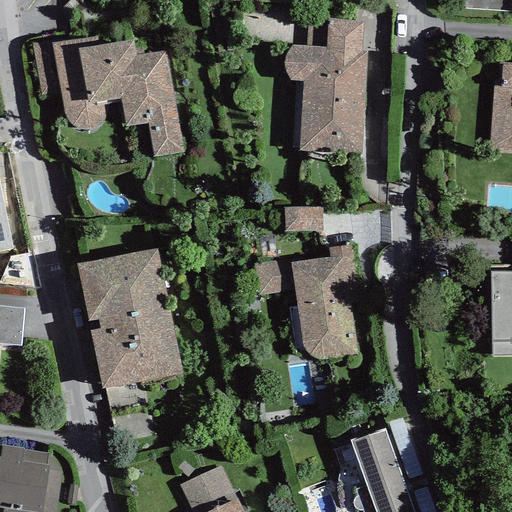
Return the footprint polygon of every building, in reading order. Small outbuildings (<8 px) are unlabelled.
[(511,0),(448,0),(448,8),(511,11),(511,0)] [(308,18),(306,46),(292,45),(291,48),(289,50),(286,54),(284,59),(283,63),(283,67),(285,70),(286,74),(288,78),(290,80),(302,81),(297,151),(360,154),(367,52),(361,52),(363,23),(308,18)] [(184,152),(166,51),(143,54),(142,48),(134,49),(133,40),(99,45),(97,37),(51,43),(64,111),(65,116),(67,120),(70,124),(74,127),(79,129),(84,129),(91,130),(96,127),(102,125),(105,118),(105,113),(104,107),(102,102),(120,99),(126,127),(148,124),(153,157),(184,152)] [(511,65),(502,65),(501,86),(493,85),(489,149),(511,150),(511,65)] [(0,251),(12,249),(0,198),(0,251)] [(322,231),(322,208),(285,208),(285,231),(322,231)] [(329,257),(291,264),(295,290),(300,337),(303,344),(304,348),(308,353),(312,356),(315,358),(320,359),(325,359),(358,354),(349,284),(358,283),(351,246),(328,248),(329,257)] [(77,264),(103,388),(181,374),(157,249),(77,264)] [(258,296),(295,290),(291,264),(291,259),(254,264),(258,296)] [(511,273),(492,273),(493,357),(511,356),(511,273)] [(0,344),(21,346),(24,309),(0,306),(0,344)] [(414,511),(384,429),(350,440),(366,486),(375,511),(414,511)] [(0,507),(3,508),(2,511),(56,511),(62,472),(48,453),(24,450),(24,448),(2,445),(0,456),(0,507)] [(243,511),(220,466),(180,485),(192,511),(243,511)] [(375,511),(366,486),(355,490),(358,496),(356,497),(354,499),(353,502),(353,505),(354,508),(357,510),(359,510),(362,510),(363,511),(375,511)]
